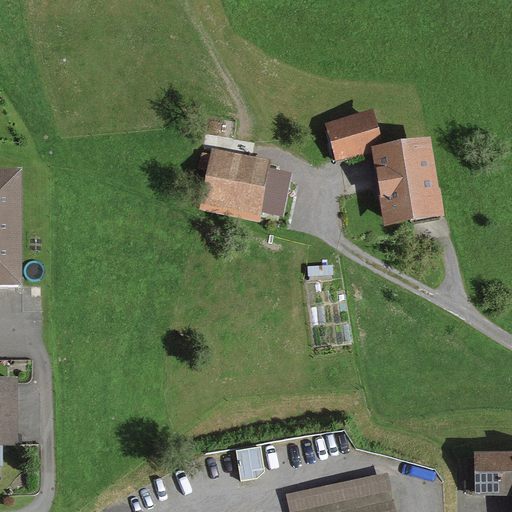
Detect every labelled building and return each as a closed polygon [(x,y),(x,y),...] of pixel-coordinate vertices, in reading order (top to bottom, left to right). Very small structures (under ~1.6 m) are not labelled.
[(356,117),(318,130),(328,161),(367,148),(356,117)] [(417,220),(408,146),(357,153),(367,227),(417,220)] [(255,165),(204,154),(193,208),(243,219),(255,165)] [(28,180),(0,181),(0,280),(31,280),(28,180)] [(34,380),(0,381),(0,447),(36,447),(34,380)] [(511,455),(465,456),(466,499),(511,498),(511,455)] [(396,511),(388,475),(287,496),(290,511),(396,511)]
